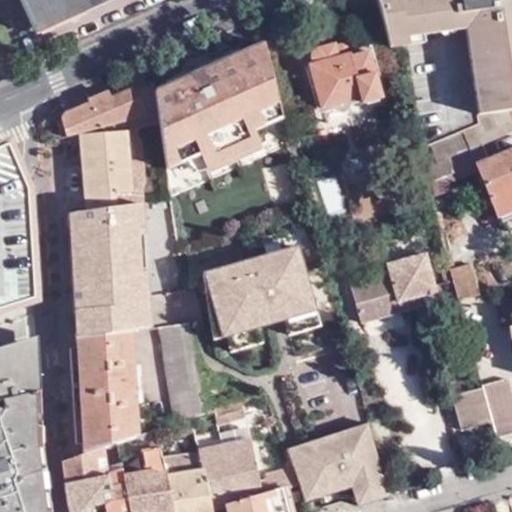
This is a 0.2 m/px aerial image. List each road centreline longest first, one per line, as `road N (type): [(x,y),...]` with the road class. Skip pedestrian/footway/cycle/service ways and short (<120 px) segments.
road 1 (tertiary): [(231,0),(15,100)]
road 2 (residential): [(396,511),(511,476)]
